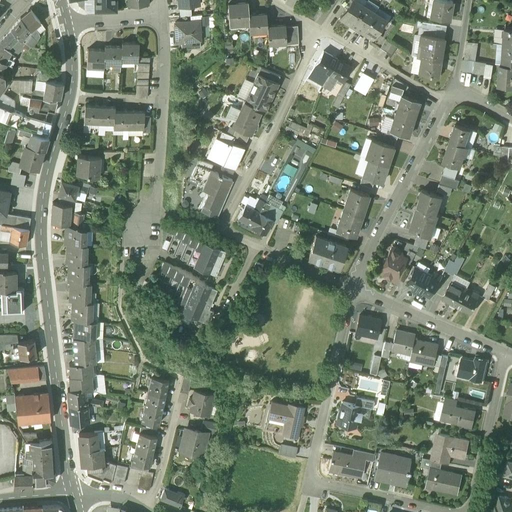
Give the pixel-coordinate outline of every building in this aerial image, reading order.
[(95,0),(95,11),(116,11),(116,0),(95,0)] [(356,0),(351,0),(347,7),(340,18),(350,25),(364,5),(356,0)] [(452,0),(450,0),(435,0),(433,16),(430,16),(449,19),(452,0)] [(247,1),(227,3),(228,23),(239,22),(239,20),(248,20),(248,14),(247,1)] [(191,5),(179,6),(180,17),(191,17),(191,5)] [(374,12),(364,5),(350,25),(361,32),(374,12)] [(30,11),(20,19),(27,27),(30,31),(34,28),(40,23),(30,11)] [(374,12),(361,32),(372,39),(376,33),(385,19),(374,12)] [(266,13),(248,14),(248,20),(249,31),(267,30),(267,25),(266,13)] [(20,19),(10,30),(18,37),(22,41),(27,35),(24,32),(27,27),(20,19)] [(199,23),(174,24),(175,44),(178,44),(200,42),(199,23)] [(285,24),(267,25),(267,30),(268,44),(277,43),(277,41),(286,40),(286,38),(286,32),(285,26),(285,24)] [(436,29),(419,26),(417,34),(420,34),(423,35),(423,34),(435,36),(436,29)] [(24,43),(22,47),(24,48),(27,51),(35,41),(40,35),(34,28),(30,31),(32,33),(29,37),(24,43)] [(10,30),(0,41),(0,42),(7,49),(18,37),(10,30)] [(376,33),(372,39),(369,43),(374,46),(381,36),(376,33)] [(435,36),(423,34),(423,35),(420,34),(416,56),(423,57),(441,60),(441,59),(441,55),(442,55),(442,54),(441,54),(444,37),(435,36)] [(381,36),(374,46),(378,49),(380,48),(386,39),(381,36)] [(18,37),(7,49),(11,52),(15,57),(24,48),(22,47),(24,43),(22,41),(18,37)] [(386,39),(380,48),(385,52),(392,42),(386,39)] [(0,42),(0,58),(5,61),(11,52),(7,49),(0,42)] [(200,42),(178,44),(179,51),(200,50),(200,42)] [(139,45),(122,44),(122,47),(121,59),(128,60),(128,62),(138,63),(138,58),(139,45)] [(477,46),(467,44),(466,52),(476,53),(477,46)] [(504,44),(497,44),(495,64),(500,64),(502,64),(504,44)] [(511,44),(504,44),(502,64),(511,64),(511,44)] [(122,47),(105,46),(105,50),(104,64),(113,65),(113,63),(121,63),(121,59),(122,47)] [(105,50),(87,49),(86,67),(87,67),(87,65),(94,65),(94,68),(103,68),(104,64),(105,50)] [(15,57),(11,52),(5,61),(6,62),(11,66),(15,57)] [(323,52),(315,65),(316,65),(321,68),(329,73),(337,60),(323,52)] [(476,53),(466,52),(465,57),(467,57),(466,60),(468,60),(474,61),(476,53)] [(416,56),(415,56),(411,73),(420,74),(423,57),(416,56)] [(441,60),(423,57),(420,74),(437,77),(439,67),(440,67),(440,66),(438,66),(439,61),(441,61),(441,60)] [(149,59),(138,58),(138,63),(137,66),(149,67),(149,59)] [(350,68),(337,60),(329,73),(338,78),(342,81),(343,81),(350,68)] [(486,63),(474,61),(472,73),(484,75),(486,63)] [(486,63),(484,75),(491,75),(492,64),(486,63)] [(511,64),(502,64),(500,64),(498,85),(499,85),(499,83),(508,84),(508,86),(511,85),(511,64)] [(319,71),(314,68),(310,76),(314,79),(316,80),(323,84),(329,73),(321,68),(319,71)] [(50,81),(50,70),(39,70),(39,80),(50,81)] [(280,76),(268,71),(265,77),(277,83),(280,76)] [(338,78),(329,73),(323,84),(322,86),(330,91),(336,81),(338,78)] [(265,77),(258,74),(245,102),(264,111),(265,111),(277,83),(265,77)] [(366,93),(373,79),(363,74),(356,88),(366,93)] [(314,79),(310,86),(318,92),(322,86),(323,84),(316,80),(314,79)] [(32,81),(20,81),(20,94),(31,94),(31,93),(32,81)] [(345,81),(338,94),(343,97),(350,84),(345,81)] [(63,84),(53,83),(45,82),(43,92),(52,94),(51,97),(60,99),(63,84)] [(403,90),(392,86),(390,92),(401,96),(401,95),(403,90)] [(13,100),(0,91),(0,106),(9,111),(13,110),(14,111),(13,100)] [(338,94),(332,105),(337,108),(343,97),(338,94)] [(30,97),(22,95),(20,103),(29,105),(30,98),(30,97)] [(401,95),(401,96),(396,112),(414,118),(419,101),(401,95)] [(41,99),(30,98),(29,105),(28,110),(39,112),(41,99)] [(386,105),(397,108),(399,101),(388,98),(386,105)] [(43,99),(41,99),(39,112),(47,114),(48,112),(54,113),(58,101),(43,99)] [(245,102),(244,102),(240,111),(235,121),(239,123),(236,129),(250,136),(251,136),(264,111),(245,102)] [(100,106),(85,105),(84,122),(99,123),(100,106)] [(14,111),(13,110),(9,111),(0,106),(0,117),(19,126),(21,126),(25,115),(14,111)] [(115,107),(100,106),(99,123),(113,124),(114,112),(115,107)] [(227,117),(235,121),(240,111),(231,107),(227,117)] [(129,113),(114,112),(113,124),(113,127),(128,128),(129,113)] [(414,118),(396,112),(390,130),(389,131),(398,134),(408,137),(414,118)] [(144,114),(129,113),(128,128),(143,129),(144,118),(144,114)] [(52,122),(25,115),(21,126),(48,134),(52,122)] [(295,138),(300,127),(290,122),(287,127),(286,127),(284,132),(295,138)] [(338,132),(342,126),(335,122),(331,128),(338,132)] [(309,136),(313,126),(309,124),(305,134),(309,136)] [(470,130),(455,124),(456,125),(454,131),(453,131),(453,132),(450,141),(464,146),(467,137),(468,137),(468,136),(467,136),(469,130),(470,130)] [(9,126),(4,141),(11,142),(15,128),(9,126)] [(230,127),(227,133),(233,136),(236,129),(230,127)] [(250,136),(236,129),(233,136),(235,137),(246,142),(250,136)] [(398,134),(389,131),(390,130),(388,130),(385,136),(396,140),(398,134)] [(227,133),(221,131),(218,137),(231,143),(232,141),(233,142),(235,137),(233,136),(227,133)] [(48,138),(32,133),(28,145),(28,146),(43,150),(44,150),(48,138)] [(385,136),(380,134),(378,141),(394,147),(396,140),(385,136)] [(231,143),(218,137),(210,156),(223,162),(235,168),(245,147),(233,142),(232,141),(231,143)] [(291,152),(302,158),(305,153),(312,157),(316,149),(298,139),(291,152)] [(322,139),(320,143),(334,148),(336,143),(322,139)] [(378,141),(371,139),(365,158),(368,159),(388,165),(394,147),(378,141)] [(450,141),(446,153),(446,152),(442,162),(446,164),(459,168),(460,168),(464,154),(466,147),(464,146),(450,141)] [(25,145),(20,164),(22,165),(38,169),(43,150),(28,146),(28,145),(25,145)] [(100,156),(77,154),(77,155),(78,155),(77,163),(76,163),(77,163),(77,173),(86,174),(86,176),(99,176),(97,175),(98,164),(97,164),(97,157),(100,157),(100,156)] [(388,165),(368,159),(362,175),(375,179),(382,182),(388,165)] [(20,164),(9,161),(8,172),(20,174),(22,165),(20,164)] [(235,168),(223,162),(220,168),(232,174),(235,168)] [(459,168),(446,164),(445,168),(457,172),(459,168)] [(457,172),(445,168),(442,175),(455,179),(457,172)] [(222,175),(218,173),(210,170),(205,181),(213,185),(211,191),(206,189),(198,207),(216,215),(232,180),(222,175)] [(342,179),(330,175),(328,181),(340,185),(342,179)] [(375,179),(362,175),(359,184),(372,188),(375,179)] [(455,179),(442,175),(439,184),(452,188),(456,189),(459,180),(455,179)] [(78,184),(61,180),(58,193),(74,198),(76,190),(78,184)] [(87,187),(78,184),(76,190),(86,193),(87,187)] [(439,184),(437,191),(449,195),(452,188),(439,184)] [(369,194),(350,188),(343,208),(362,215),(369,194)] [(9,191),(0,189),(0,213),(5,214),(5,213),(7,206),(9,199),(8,199),(9,191)] [(441,196),(422,190),(416,207),(416,208),(435,214),(441,196)] [(280,204),(282,201),(269,194),(267,198),(272,200),(264,215),(273,220),(279,209),(283,210),(285,207),(280,204)] [(265,202),(259,199),(254,209),(259,212),(265,202)] [(270,204),(265,202),(259,212),(264,215),(270,204)] [(315,213),(318,204),(312,202),(309,211),(315,213)] [(71,205),(52,203),(51,223),(63,224),(65,224),(70,225),(71,205)] [(254,209),(245,205),(238,218),(252,226),(259,212),(254,209)] [(362,215),(343,208),(336,229),(349,234),(355,236),(362,215)] [(435,214),(416,208),(412,219),(433,226),(436,214),(435,214)] [(273,220),(276,222),(283,210),(279,209),(273,220)] [(83,213),(75,212),(73,226),(81,228),(83,213)] [(264,215),(259,212),(252,226),(252,227),(265,234),(273,220),(264,215)] [(30,218),(5,213),(5,214),(0,213),(0,224),(1,224),(28,229),(30,218)] [(433,226),(412,219),(409,230),(417,233),(429,237),(433,226)] [(28,229),(1,224),(0,229),(11,231),(9,242),(26,245),(28,229)] [(70,225),(65,224),(65,232),(64,232),(64,243),(66,243),(85,244),(86,229),(81,228),(73,226),(70,225)] [(225,249),(172,227),(168,234),(174,236),(168,250),(211,269),(217,255),(222,257),(225,249)] [(349,234),(336,229),(334,235),(348,239),(349,234)] [(429,237),(417,233),(415,239),(427,243),(429,237)] [(346,245),(316,235),(308,257),(339,267),(346,245)] [(427,243),(415,239),(413,245),(418,246),(425,249),(427,243)] [(85,244),(66,243),(66,255),(67,255),(66,262),(69,262),(84,263),(85,252),(86,252),(87,244),(85,244)] [(413,245),(407,243),(405,248),(409,250),(415,253),(418,246),(413,245)] [(409,250),(404,258),(405,259),(404,261),(409,263),(415,253),(409,250)] [(387,256),(384,257),(382,261),(383,263),(379,272),(393,279),(393,280),(404,261),(405,259),(404,258),(390,251),(387,256)] [(450,260),(444,270),(449,272),(455,262),(450,260)] [(262,265),(256,261),(253,266),(259,269),(262,265)] [(84,263),(69,262),(69,269),(67,269),(67,281),(69,281),(88,282),(88,273),(86,273),(87,263),(84,263)] [(217,286),(164,262),(160,270),(166,273),(160,288),(180,297),(177,304),(205,317),(205,318),(206,320),(207,321),(208,321),(209,321),(210,320),(210,318),(210,317),(209,315),(213,306),(208,304),(217,286)] [(455,262),(449,272),(455,276),(461,266),(455,262)] [(415,266),(406,283),(418,289),(427,273),(430,268),(421,263),(418,268),(415,266)] [(1,273),(1,271),(0,271),(0,291),(16,291),(16,288),(16,273),(1,273)] [(427,273),(418,289),(431,296),(440,279),(433,275),(427,273)] [(88,282),(69,281),(69,293),(70,293),(69,300),(72,300),(87,301),(88,291),(90,291),(90,282),(88,282)] [(450,283),(442,297),(451,302),(451,303),(456,306),(466,288),(462,286),(461,288),(450,283)] [(489,283),(482,297),(488,300),(495,287),(489,283)] [(16,291),(0,291),(0,298),(1,305),(1,312),(24,311),(23,303),(22,288),(16,288),(16,291)] [(456,306),(462,309),(462,308),(471,313),(476,304),(475,304),(478,297),(467,292),(468,289),(466,288),(456,306)] [(87,301),(72,300),(72,307),(71,307),(71,319),(74,319),(91,320),(92,311),(90,311),(90,301),(87,301)] [(381,319),(359,314),(355,332),(377,336),(381,319)] [(91,320),(74,319),(73,330),(74,330),(74,338),(84,337),(93,337),(94,337),(95,320),(91,320)] [(416,334),(396,329),(391,349),(411,353),(415,339),(416,334)] [(17,335),(0,335),(0,351),(10,349),(10,344),(17,343),(17,342),(17,335)] [(93,337),(84,337),(74,338),(73,338),(73,344),(75,344),(75,351),(94,349),(93,337)] [(17,342),(17,343),(18,347),(12,348),(13,354),(19,353),(20,358),(36,356),(33,339),(17,342)] [(438,344),(415,339),(410,359),(434,364),(436,353),(438,344)] [(391,342),(384,340),(381,355),(387,357),(391,342)] [(94,349),(75,351),(75,357),(74,357),(75,363),(95,362),(94,349)] [(371,372),(378,373),(380,354),(373,353),(371,372)] [(442,355),(436,353),(434,364),(440,365),(442,355)] [(448,356),(442,355),(440,365),(440,366),(445,368),(448,356)] [(474,361),(461,358),(458,375),(470,378),(470,379),(481,381),(486,361),(475,358),(474,361)] [(92,362),(69,364),(71,376),(91,374),(93,374),(92,362)] [(37,367),(7,370),(11,383),(38,380),(37,367)] [(43,367),(37,367),(38,380),(46,380),(43,367)] [(380,376),(387,373),(384,367),(377,370),(380,376)] [(71,376),(69,377),(71,389),(85,388),(93,390),(91,374),(71,376)] [(102,374),(97,374),(93,374),(91,374),(93,390),(104,393),(102,374)] [(168,380),(151,376),(148,391),(164,394),(168,380)] [(191,380),(184,377),(180,393),(188,395),(191,380)] [(511,382),(503,416),(511,417),(511,382)] [(71,389),(67,390),(69,406),(87,404),(86,399),(85,388),(71,389)] [(164,394),(148,391),(145,405),(161,409),(164,394)] [(214,397),(194,392),(192,400),(189,399),(188,405),(191,406),(190,411),(196,413),(195,416),(202,417),(203,415),(209,416),(214,397)] [(48,393),(29,395),(33,423),(50,420),(48,393)] [(29,395),(15,397),(18,424),(33,423),(29,395)] [(457,399),(445,396),(444,402),(456,405),(457,399)] [(374,401),(356,397),(354,403),(359,405),(372,408),(374,401)] [(103,400),(93,398),(86,399),(87,404),(102,407),(103,400)] [(303,406),(288,402),(287,404),(271,400),(268,412),(286,416),(282,432),(297,435),(299,424),(301,424),(303,415),(301,414),(303,406)] [(354,403),(341,401),(339,409),(336,422),(355,426),(357,417),(360,417),(361,411),(358,411),(359,405),(354,403)] [(384,403),(378,402),(376,413),(382,414),(384,403)] [(456,405),(444,402),(440,419),(458,423),(458,424),(472,427),(476,409),(462,406),(462,408),(456,406),(456,405)] [(87,404),(69,406),(71,423),(88,422),(88,421),(93,421),(92,416),(88,416),(87,404)] [(161,409),(145,405),(141,420),(146,421),(158,423),(161,409)] [(158,423),(146,421),(145,427),(157,429),(158,423)] [(217,424),(205,421),(202,432),(214,435),(217,424)] [(105,424),(94,425),(94,433),(97,432),(106,431),(105,424)] [(145,427),(141,426),(139,432),(155,435),(157,429),(145,427)] [(207,435),(185,430),(181,446),(191,449),(191,451),(203,454),(207,435)] [(94,433),(79,434),(80,450),(98,448),(97,432),(94,433)] [(139,432),(136,446),(152,450),(156,436),(155,435),(139,432)] [(469,440),(439,433),(435,452),(445,455),(445,454),(450,455),(463,458),(465,450),(467,450),(469,440)] [(51,440),(39,442),(27,442),(25,442),(24,457),(31,457),(32,482),(50,481),(50,477),(51,477),(50,456),(52,456),(51,440)] [(297,445),(280,441),(278,451),(294,455),(297,445)] [(25,442),(17,442),(16,456),(23,457),(24,457),(25,442)] [(152,450),(136,446),(132,461),(149,465),(152,450)] [(98,448),(80,450),(82,465),(87,465),(88,474),(102,479),(103,477),(111,481),(112,475),(115,463),(103,458),(102,448),(98,448)] [(367,452),(353,449),(352,455),(361,457),(365,458),(367,452)] [(352,455),(332,450),(332,451),(334,451),(332,458),(330,458),(328,468),(340,471),(340,470),(358,474),(358,475),(360,467),(358,467),(361,457),(352,455)] [(445,455),(435,452),(432,451),(430,459),(442,461),(449,463),(450,455),(445,454),(445,455)] [(381,452),(377,466),(384,467),(387,453),(381,452)] [(402,460),(395,458),(396,456),(387,453),(384,467),(382,477),(396,481),(395,483),(406,486),(408,473),(410,474),(410,472),(407,471),(409,464),(401,462),(402,460)] [(24,457),(23,457),(23,474),(14,475),(13,488),(32,488),(32,482),(31,457),(24,457)] [(442,461),(430,459),(428,468),(430,468),(430,467),(440,469),(442,461)] [(149,465),(132,461),(131,467),(142,470),(148,471),(149,465)] [(127,466),(115,463),(112,475),(124,478),(127,466)] [(384,467),(377,466),(374,479),(382,480),(382,477),(384,467)] [(440,469),(430,467),(430,468),(428,468),(427,473),(429,474),(426,486),(457,493),(461,474),(440,469)] [(148,471),(142,470),(140,475),(152,478),(153,472),(148,471)] [(124,478),(112,475),(111,481),(123,484),(124,478)] [(152,478),(140,475),(139,481),(151,484),(152,478)] [(151,484),(139,481),(137,487),(149,490),(151,484)] [(176,492),(164,487),(160,497),(180,505),(184,493),(177,490),(176,492)] [(511,511),(511,497),(510,498),(500,496),(497,506),(495,505),(493,511),(500,511),(501,511),(505,511),(511,511)]
